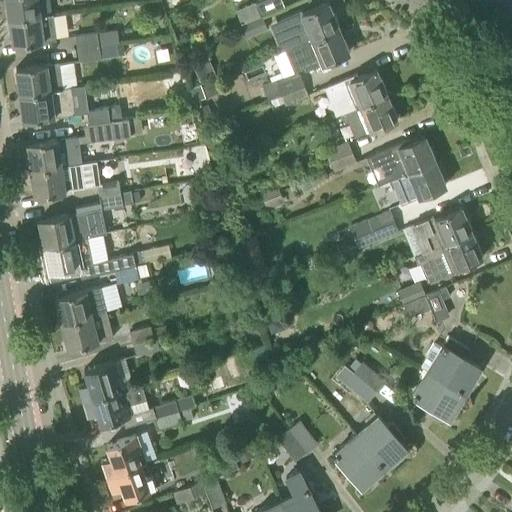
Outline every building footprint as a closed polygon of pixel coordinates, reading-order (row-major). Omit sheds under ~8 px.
[(50,0),(5,0),(8,19),(52,13),(50,0)] [(162,0),(166,10),(187,3),(185,0),(162,0)] [(261,16),(255,2),(235,11),(241,24),(261,16)] [(292,46),(299,43),(338,26),(328,2),(301,12),(300,10),(280,18),(292,46)] [(12,46),(44,41),(56,40),(52,13),(8,19),(12,46)] [(244,39),(267,29),(261,16),(241,24),(238,25),(244,39)] [(284,50),(293,71),(296,70),(303,68),(304,70),(349,52),(338,26),(299,43),(292,46),(285,49),(284,50)] [(117,29),(75,35),(77,48),(112,43),(119,42),(117,29)] [(77,48),(79,61),(114,55),(112,43),(77,48)] [(19,94),(62,88),(59,61),(15,68),(19,94)] [(335,115),(354,106),(386,93),(376,68),(358,76),(356,73),(323,87),(329,100),(326,106),(332,109),(335,115)] [(296,70),(293,71),(282,76),(261,85),(266,96),(267,99),(271,97),(280,94),(303,84),(299,75),(298,75),(296,70)] [(280,94),(283,102),(285,105),(307,96),(303,84),(280,94)] [(205,97),(200,86),(200,85),(190,89),(195,101),(205,97)] [(70,87),(62,88),(19,94),(23,121),(74,114),(70,87)] [(386,93),(354,106),(335,115),(340,113),(344,122),(347,121),(354,136),(368,130),(397,118),(386,93)] [(280,94),(271,97),(274,106),(283,102),(280,94)] [(207,104),(196,109),(203,125),(215,120),(207,104)] [(87,123),(121,118),(119,105),(86,110),(87,123)] [(87,124),(89,135),(90,141),(130,135),(130,134),(128,117),(121,118),(87,123),(87,124)] [(395,176),(435,159),(424,134),(410,140),(409,138),(376,152),(377,152),(388,179),(395,176)] [(81,162),(78,142),(77,135),(26,143),(29,170),(62,165),(81,162)] [(351,151),(347,141),(324,150),(328,161),(351,151)] [(333,171),(356,162),(351,151),(328,161),(333,171)] [(435,159),(395,176),(398,184),(395,185),(402,202),(417,196),(417,197),(445,184),(435,159)] [(66,192),(62,165),(29,170),(33,197),(66,192)] [(118,179),(97,183),(99,196),(120,193),(118,179)] [(190,182),(193,202),(209,199),(206,180),(190,182)] [(266,208),(284,201),(277,184),(259,191),(266,208)] [(130,191),(132,203),(140,202),(138,190),(130,191)] [(99,196),(101,209),(132,203),(130,191),(120,193),(99,196)] [(421,251),(470,231),(459,207),(433,218),(432,216),(410,224),(421,251)] [(43,246),(75,239),(86,237),(81,210),(37,219),(43,246)] [(393,220),(389,210),(366,220),(370,230),(393,220)] [(357,248),(398,231),(393,220),(370,230),(366,220),(349,227),(357,248)] [(482,256),(470,231),(421,251),(422,252),(413,255),(417,264),(424,261),(432,279),(448,272),(447,270),(482,256)] [(255,236),(235,242),(247,279),(267,273),(255,236)] [(86,237),(75,239),(43,246),(48,272),(75,266),(78,266),(81,277),(113,270),(133,265),(130,254),(92,263),(86,237)] [(142,251),(130,254),(133,265),(143,263),(145,263),(142,251)] [(317,255),(305,259),(309,271),(322,266),(317,255)] [(136,277),(133,265),(113,270),(116,282),(136,277)] [(396,289),(402,302),(424,293),(419,280),(396,289)] [(61,323),(93,315),(106,312),(99,285),(86,289),(54,297),(61,323)] [(407,316),(430,306),(435,320),(449,315),(442,298),(449,295),(445,285),(424,293),(402,302),(407,316)] [(93,315),(61,323),(67,349),(113,338),(106,312),(93,315)] [(282,326),(283,323),(280,314),(266,319),(271,332),(280,329),(282,326)] [(369,329),(372,329),(375,327),(375,323),(373,321),(370,320),(367,322),(367,326),(369,329)] [(150,325),(129,330),(132,343),(156,337),(168,333),(165,324),(151,328),(150,325)] [(425,368),(465,391),(480,365),(464,357),(469,348),(447,335),(442,344),(440,343),(425,368)] [(132,343),(135,355),(159,348),(156,337),(132,343)] [(274,369),(266,346),(252,351),(260,373),(274,369)] [(122,387),(114,360),(83,369),(87,381),(78,384),(82,399),(122,387)] [(375,390),(385,379),(362,360),(352,372),(375,390)] [(449,418),(465,391),(425,368),(410,394),(449,418)] [(344,382),(366,401),(375,390),(352,372),(344,382)] [(224,388),(221,377),(211,379),(214,390),(224,388)] [(130,413),(128,404),(146,399),(140,381),(122,387),(82,399),(87,414),(96,411),(100,424),(121,417),(125,427),(155,417),(178,409),(195,404),(191,393),(152,406),(130,413)] [(181,420),(178,409),(155,417),(158,427),(181,420)] [(376,412),(353,432),(383,466),(406,447),(376,412)] [(315,443),(297,420),(288,428),(303,450),(304,451),(315,443)] [(288,428),(277,436),(295,459),(304,451),(303,450),(288,428)] [(360,486),(383,466),(353,432),(330,452),(360,486)] [(107,474),(141,461),(137,450),(142,448),(137,433),(106,444),(110,456),(101,459),(107,474)] [(250,449),(246,441),(233,446),(237,454),(250,449)] [(236,465),(232,455),(211,463),(215,474),(236,465)] [(141,461),(107,474),(112,490),(121,487),(125,498),(156,487),(151,473),(146,475),(141,461)] [(292,495),(282,501),(287,511),(320,511),(298,468),(283,475),(292,495)] [(211,507),(226,502),(215,476),(201,481),(211,507)] [(172,492),(176,503),(201,494),(206,509),(211,507),(201,481),(172,492)] [(287,511),(282,501),(259,511),(287,511)]
